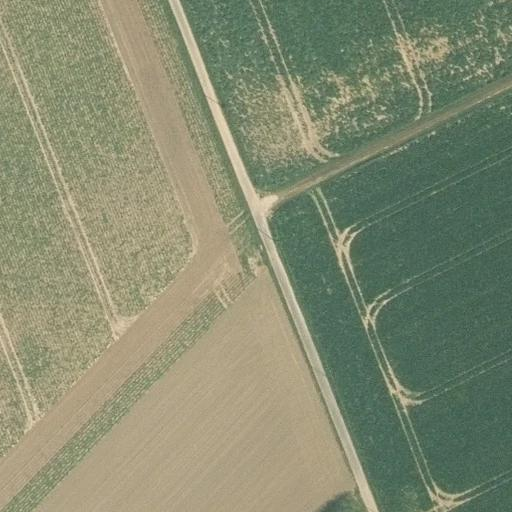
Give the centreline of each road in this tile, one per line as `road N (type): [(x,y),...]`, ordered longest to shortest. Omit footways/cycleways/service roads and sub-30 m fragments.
road 1 (track): [(173,0),(372,511)]
road 2 (track): [(511,81),(255,205)]
